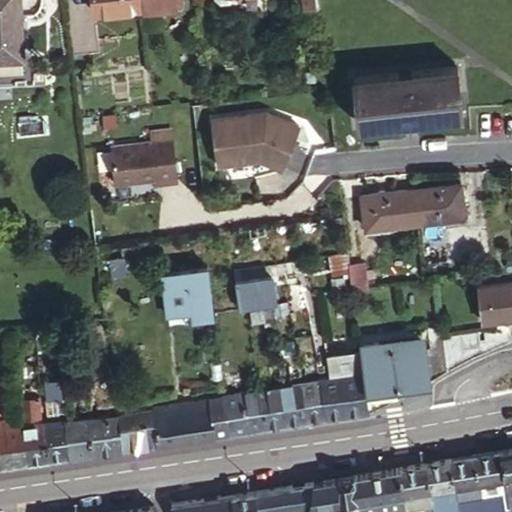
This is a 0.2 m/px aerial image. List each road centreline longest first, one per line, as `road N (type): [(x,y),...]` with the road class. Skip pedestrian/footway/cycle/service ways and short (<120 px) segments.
road 1 (tertiary): [(468,419),(0,492)]
road 2 (residential): [(511,155),(330,166)]
